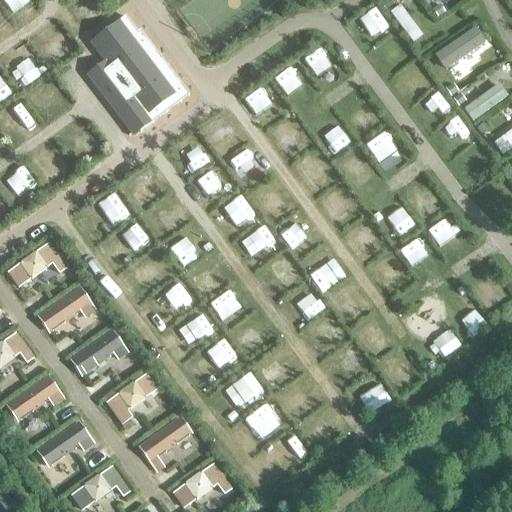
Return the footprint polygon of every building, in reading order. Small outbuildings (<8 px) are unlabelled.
[(423,37),(400,7),(390,14),(413,44),(423,37)] [(88,78),(133,137),(151,123),(146,117),(175,95),(119,22),(91,43),(107,63),(88,78)] [(446,72),(485,45),(475,29),(435,56),(446,72)] [(473,123),(508,97),(499,85),(464,110),(473,123)] [(502,156),(511,148),(511,131),(494,144),(502,156)]
